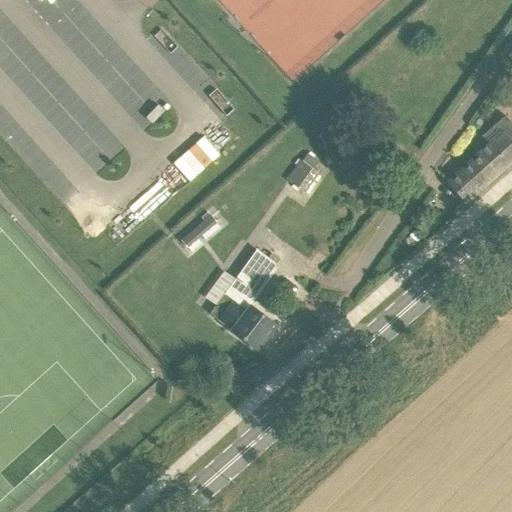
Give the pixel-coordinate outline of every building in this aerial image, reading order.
[(450,185),(467,204),(511,164),(511,122),(506,116),(482,137),(490,145),(479,155),(481,157),(450,185)] [(314,170),(319,162),(310,155),(304,163),(302,162),(288,181),(305,193),(319,174),(314,170)] [(218,224),(211,216),(182,241),(189,249),(218,224)] [(417,243),(427,234),(420,226),(410,236),(411,236),(404,242),(410,249),(416,242),(417,243)] [(251,303),(278,265),(258,251),(211,315),(259,351),(277,327),(248,305),(250,302),(251,303)]
